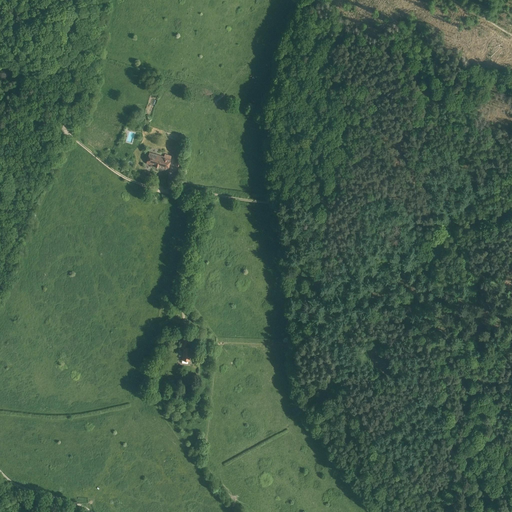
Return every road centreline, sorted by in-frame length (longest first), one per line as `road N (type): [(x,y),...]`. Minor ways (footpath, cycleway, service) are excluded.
road 1 (track): [(397,511),(335,448),(308,395),(280,205)]
road 2 (track): [(280,205),(135,182),(64,130)]
road 3 (unclassified): [(63,132),(89,56),(97,0)]
